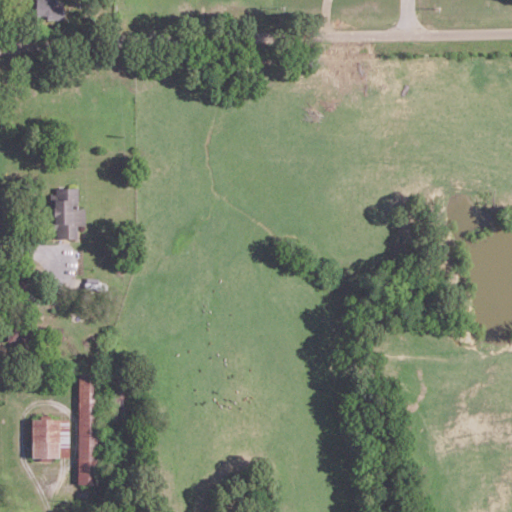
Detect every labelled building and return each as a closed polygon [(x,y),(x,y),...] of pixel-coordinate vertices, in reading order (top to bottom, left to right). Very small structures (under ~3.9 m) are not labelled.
[(63,16),(64,5),(55,5),(55,0),(35,0),(35,16),(63,16)] [(56,237),(77,237),(77,224),(85,223),(85,207),(77,207),(77,186),(51,187),(52,228),(55,228),(56,237)] [(7,341),(26,340),(25,323),(6,324),(7,341)] [(78,372),(76,483),(95,483),(97,373),(78,372)] [(69,455),(68,416),(30,417),(31,456),(69,455)]
